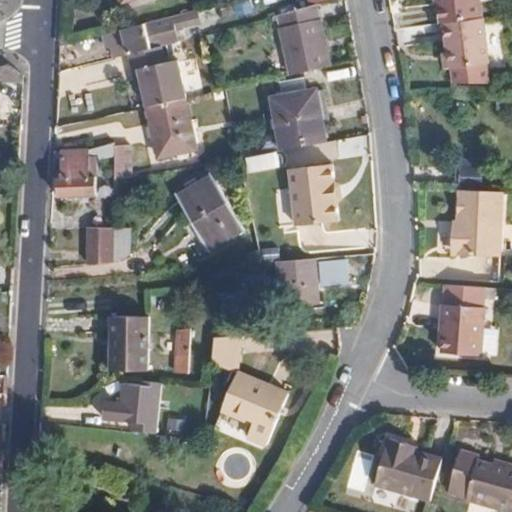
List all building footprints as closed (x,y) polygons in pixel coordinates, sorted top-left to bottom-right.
[(156,0),(121,0),(125,11),(156,0)] [(440,0),(443,27),(446,26),(481,22),(479,3),(497,1),(496,0),(440,0)] [(294,74),(333,65),(321,23),(323,23),(318,4),(279,15),(294,74)] [(203,24),(198,8),(178,14),(183,29),(203,24)] [(178,14),(104,34),(107,48),(112,47),(115,59),(134,54),(163,45),(178,41),(175,31),(183,29),(178,14)] [(481,22),(446,26),(452,70),(456,70),(457,85),(492,85),(489,65),(492,65),(486,21),(481,22)] [(148,84),(152,106),(190,97),(180,60),(167,62),(163,45),(134,54),(140,85),(148,84)] [(289,149),(335,141),(324,89),(279,99),(289,149)] [(191,97),(152,106),(163,156),(201,147),(191,97)] [(247,156),(249,172),(280,167),(278,151),(247,156)] [(88,152),(63,152),(63,177),(59,177),(60,198),(96,198),(96,178),(87,177),(88,152)] [(293,210),(294,225),(336,221),(335,204),(339,198),(337,185),(332,180),(331,164),(288,169),(290,189),(294,192),(295,207),(293,210)] [(211,174),(177,195),(208,249),(244,228),(211,174)] [(500,199),(457,197),(456,229),(455,236),(450,241),(450,256),(455,262),(498,264),(500,199)] [(89,227),(88,266),(114,264),(114,227),(89,227)] [(319,303),(315,258),(279,261),(283,307),(319,303)] [(346,262),(322,262),(323,287),(347,286),(346,262)] [(498,289),(447,285),(446,305),(444,304),(440,333),(443,334),(442,353),(481,356),(483,330),(485,309),(484,309),(485,300),(497,301),(498,289)] [(149,369),(148,316),(111,317),(113,354),(133,354),(132,370),(149,369)] [(175,372),(190,373),(192,329),(177,328),(175,372)] [(243,374),(253,335),(214,338),(211,365),(243,374)] [(133,354),(113,354),(113,371),(132,370),(133,354)] [(297,390),(243,374),(233,414),(266,423),(263,437),(281,442),(297,390)] [(120,429),(159,433),(163,384),(125,379),(123,403),(106,402),(104,418),(121,420),(120,429)] [(390,437),(383,463),(438,478),(444,458),(409,448),(410,442),(390,437)] [(420,445),(410,442),(409,448),(419,451),(420,445)] [(511,499),(511,465),(508,465),(506,470),(479,462),(470,488),(511,499)] [(438,478),(383,463),(377,484),(432,500),(438,478)] [(511,511),(511,499),(470,488),(466,500),(508,511),(511,511)]
